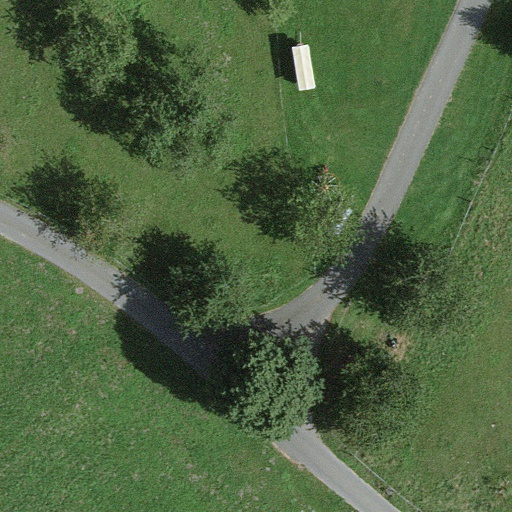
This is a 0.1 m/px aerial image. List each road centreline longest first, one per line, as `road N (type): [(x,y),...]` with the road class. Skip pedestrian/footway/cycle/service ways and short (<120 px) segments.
road 1 (residential): [(0,219),(75,251),(379,511)]
road 2 (track): [(475,0),(399,176),(314,310),(225,380)]
